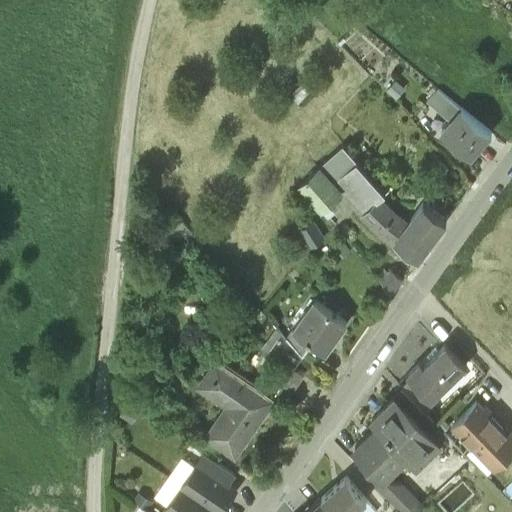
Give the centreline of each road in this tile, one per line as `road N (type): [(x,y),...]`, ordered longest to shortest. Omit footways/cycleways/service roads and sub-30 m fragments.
road 1 (track): [(152,0),(138,53),(115,252),(93,511)]
road 2 (residential): [(262,511),(307,463),(418,294),(511,175)]
